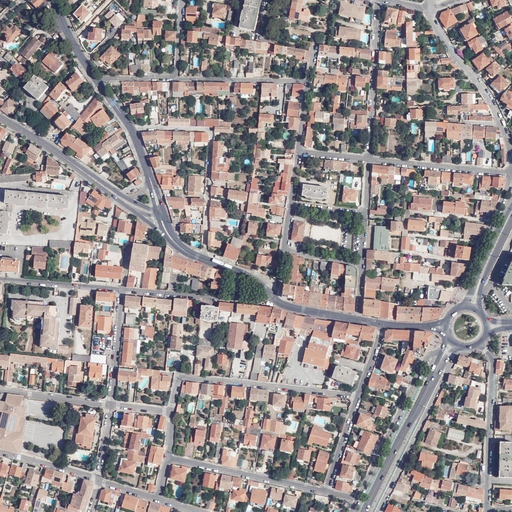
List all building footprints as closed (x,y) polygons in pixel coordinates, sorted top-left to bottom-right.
[(41,4),(44,0),(43,0),(32,0),(29,4),(34,9),(36,7),(36,8),(41,4)] [(239,29),(252,32),(259,0),(245,0),(245,5),(239,29)] [(302,5),(292,2),(291,10),(300,12),(302,5)] [(343,15),(360,19),(360,17),(363,18),(365,8),(360,7),(360,10),(357,9),(357,6),(341,2),(339,8),(340,8),(340,11),(344,12),(343,15)] [(214,8),(213,14),(224,17),(226,6),(215,4),(213,4),(213,6),(214,8)] [(464,5),(450,10),(453,15),(466,10),(464,5)] [(91,13),(83,6),(74,14),(82,22),(91,13)] [(188,8),(187,8),(187,21),(191,21),(195,22),(196,18),(196,6),(188,6),(188,8)] [(395,23),(398,11),(387,8),(384,22),(392,23),(392,22),(395,23)] [(303,13),(300,12),(291,10),(286,9),(285,16),(289,17),(289,18),(299,20),(299,19),(308,21),(310,11),(304,10),(303,13)] [(446,27),(456,21),(449,10),(441,13),(439,18),(446,27)] [(511,20),(511,19),(508,11),(492,20),(497,29),(511,20)] [(405,13),(399,12),(397,23),(402,24),(405,13)] [(108,20),(114,29),(125,21),(120,13),(108,20)] [(139,14),(138,14),(136,21),(137,28),(142,28),(141,21),(144,21),(145,14),(139,14)] [(473,18),(464,23),(466,26),(460,29),(467,40),(477,33),(471,23),(474,21),(473,18)] [(136,21),(133,19),(125,26),(125,29),(124,29),(124,38),(131,39),(131,32),(136,32),(136,21)] [(153,21),(153,32),(154,35),(161,35),(161,29),(162,29),(162,22),(153,21)] [(15,27),(13,25),(10,29),(7,26),(3,31),(4,33),(3,34),(7,37),(7,39),(8,39),(8,40),(8,42),(9,43),(11,43),(12,43),(14,41),(14,39),(21,31),(16,26),(15,27)] [(205,26),(201,26),(201,29),(201,32),(204,32),(219,35),(220,30),(205,27),(205,26)] [(356,37),(360,38),(361,31),(357,30),(336,27),(335,37),(342,38),(347,39),(356,40),(356,37)] [(142,28),(137,28),(138,41),(144,41),(144,39),(154,39),(154,35),(153,32),(142,31),(142,28)] [(102,30),(93,29),(93,33),(88,33),(87,39),(100,41),(102,30)] [(393,31),(392,31),(386,30),(385,46),(395,46),(396,40),(396,35),(393,34),(393,31)] [(175,41),(176,32),(166,31),(165,40),(175,41)] [(198,31),(193,31),(188,31),(188,42),(197,42),(197,38),(198,31)] [(217,44),(218,40),(219,35),(204,32),(203,38),(209,38),(208,43),(217,44)] [(408,33),(406,33),(406,46),(418,45),(423,45),(423,42),(415,43),(412,43),(412,36),(412,33),(408,33)] [(231,37),(228,36),(227,36),(226,44),(225,48),(227,48),(227,44),(240,46),(241,39),(231,38),(231,37)] [(485,42),(482,36),(468,43),(474,53),(482,49),(480,45),(485,42)] [(21,55),(24,57),(28,60),(42,44),(45,46),(48,42),(42,37),(39,41),(35,38),(30,44),(31,45),(28,49),(26,48),(21,55)] [(255,49),(256,41),(243,40),(243,39),(241,39),(240,46),(240,47),(255,50),(255,49)] [(274,50),(275,45),(256,41),(255,49),(267,51),(267,48),(274,50)] [(499,49),(508,44),(506,41),(497,46),(499,49)] [(60,48),(54,43),(43,57),(46,59),(43,62),(55,72),(62,63),(54,56),(60,48)] [(510,47),(508,44),(499,49),(499,50),(501,53),(502,53),(510,47)] [(287,53),(287,47),(275,45),(274,50),(274,53),(286,55),(287,53)] [(406,46),(406,54),(406,65),(407,65),(414,65),(414,60),(419,60),(419,55),(419,49),(418,49),(418,45),(406,46)] [(492,47),(499,55),(501,53),(499,50),(494,45),(492,47)] [(121,55),(113,47),(101,58),(105,63),(104,64),(108,68),(121,55)] [(353,57),(354,48),(340,47),(339,53),(339,55),(353,57)] [(371,50),(369,50),(354,48),(353,57),(353,60),(356,60),(357,57),(370,59),(371,50)] [(307,61),(309,51),(296,49),(296,55),(295,58),(300,59),(307,61)] [(392,53),(379,51),(378,63),(391,64),(392,53)] [(4,58),(9,62),(13,57),(8,52),(4,58)] [(472,61),(479,70),(493,60),(490,56),(486,59),(482,54),(472,61)] [(20,62),(26,66),(30,61),(28,60),(24,57),(20,62)] [(140,59),(141,64),(141,72),(150,72),(149,59),(140,59)] [(28,71),(17,62),(11,70),(22,78),(28,71)] [(64,65),(62,63),(55,72),(56,73),(64,65)] [(493,77),(494,78),(504,70),(501,66),(500,67),(497,63),(495,65),(493,63),(486,69),(489,72),(488,73),(488,75),(490,78),(492,77),(493,77)] [(141,73),(142,73),(141,72),(141,64),(131,66),(132,72),(141,72),(141,73)] [(417,65),(414,65),(407,65),(407,73),(406,72),(407,79),(416,79),(417,79),(417,72),(418,72),(418,66),(417,66),(417,65)] [(85,82),(77,72),(72,76),(73,78),(67,83),(74,91),(85,82)] [(314,82),(323,84),(324,76),(321,75),(322,73),(318,72),(317,75),(315,75),(314,82)] [(324,76),(323,84),(336,85),(337,74),(333,74),(333,76),(324,75),(324,76)] [(345,91),(347,76),(341,75),(338,75),(337,74),(336,85),(335,90),(345,91)] [(33,76),(23,88),(37,100),(47,88),(33,76)] [(369,84),(369,78),(354,76),(354,80),(349,79),(348,84),(354,84),(354,86),(364,87),(365,83),(369,84)] [(500,76),(492,83),(499,91),(507,84),(500,76)] [(402,79),(378,77),(377,88),(387,89),(391,89),(392,87),(401,88),(402,79)] [(454,88),(453,77),(438,78),(438,89),(454,88)] [(416,90),(416,79),(407,79),(407,82),(407,90),(416,90)] [(139,91),(139,82),(122,82),(122,93),(139,93),(139,91)] [(148,90),(147,82),(139,82),(139,91),(148,90)] [(167,89),(167,82),(155,82),(147,82),(148,90),(162,91),(162,95),(166,95),(166,98),(168,98),(167,89)] [(188,83),(173,82),(173,89),(173,92),(184,92),(184,95),(189,96),(189,95),(188,91),(188,83)] [(57,87),(50,95),(55,100),(56,100),(61,94),(62,93),(66,87),(60,83),(57,87)] [(196,95),(204,95),(204,92),(203,83),(188,83),(188,91),(196,91),(196,95)] [(218,94),(217,83),(203,83),(204,92),(206,92),(206,90),(212,90),(212,92),(212,94),(218,94)] [(218,94),(218,95),(227,95),(229,95),(229,83),(217,83),(218,94)] [(252,93),(253,84),(235,83),(235,92),(252,93)] [(499,91),(492,83),(490,85),(497,93),(499,91)] [(277,97),(277,90),(277,84),(261,84),(261,97),(266,97),(266,96),(271,97),(277,97)] [(304,84),(293,84),(292,88),(291,95),(298,96),(298,98),(302,99),(304,84)] [(511,94),(505,91),(502,94),(500,100),(503,102),(507,105),(506,108),(510,111),(507,117),(510,119),(511,114),(511,111),(511,94)] [(41,103),(48,94),(45,92),(38,101),(41,103)] [(472,104),(472,95),(462,94),(461,106),(468,106),(468,105),(472,104)] [(102,109),(96,95),(81,115),(76,121),(71,127),(82,136),(93,122),(97,128),(109,119),(102,109)] [(50,96),(40,107),(41,108),(50,117),(57,110),(48,101),(52,97),(50,96)] [(8,115),(18,103),(10,97),(5,103),(4,105),(3,106),(0,109),(1,110),(2,109),(8,115)] [(58,103),(64,109),(65,110),(68,113),(76,121),(81,115),(69,104),(66,107),(61,101),(58,103)] [(142,103),(140,103),(131,104),(132,114),(144,112),(142,103)] [(287,117),(299,119),(301,104),(289,103),(287,117)] [(460,106),(459,105),(447,106),(446,115),(460,114),(460,106)] [(490,111),(488,105),(468,106),(461,106),(460,106),(460,114),(460,120),(464,120),(464,114),(468,114),(468,112),(490,111)] [(425,112),(425,107),(416,106),(416,110),(413,110),(413,106),(407,106),(406,109),(409,109),(409,115),(406,115),(406,119),(410,120),(410,119),(422,119),(423,112),(425,112)] [(50,117),(41,108),(40,110),(48,119),(50,117)] [(314,121),(329,122),(329,114),(329,113),(324,113),(324,112),(320,111),(319,111),(319,113),(309,112),(304,146),(309,148),(314,149),(315,142),(311,142),(313,126),(310,126),(310,124),(313,125),(314,121)] [(333,113),(333,112),(332,112),(329,112),(329,113),(329,114),(333,114),(333,123),(333,129),(343,129),(343,125),(344,123),(344,114),(333,113)] [(71,122),(63,114),(55,122),(63,130),(71,122)] [(262,114),(260,114),(259,129),(265,129),(271,129),(271,126),(264,126),(264,121),(273,122),(274,115),(262,114)] [(362,129),(366,129),(367,116),(349,114),(349,115),(349,120),(351,120),(350,123),(350,124),(350,128),(360,128),(362,129)] [(375,116),(375,120),(380,121),(380,124),(384,124),(384,125),(394,126),(395,118),(375,116)] [(289,123),(288,130),(293,130),(297,130),(299,119),(287,117),(282,117),(282,122),(289,123)] [(211,127),(215,127),(219,127),(219,122),(219,119),(211,119),(211,127)] [(447,124),(447,121),(443,121),(443,124),(436,123),(436,136),(447,136),(447,124)] [(436,136),(436,123),(425,123),(425,137),(436,137),(436,136)] [(461,125),(447,124),(447,136),(447,138),(460,139),(461,125)] [(473,126),(461,125),(460,139),(460,147),(463,147),(463,138),(472,139),(472,135),(473,126)] [(105,139),(117,129),(115,127),(113,129),(111,127),(107,126),(90,142),(95,147),(100,143),(105,139)] [(485,127),(473,126),(472,135),(485,136),(485,127)] [(124,130),(121,127),(117,129),(105,139),(112,147),(124,138),(120,133),(124,130)] [(497,128),(485,127),(485,136),(485,137),(495,138),(495,134),(499,134),(499,133),(497,128)] [(258,133),(257,142),(263,143),(267,144),(269,133),(265,133),(265,129),(259,129),(258,133)] [(149,144),(158,144),(158,143),(156,131),(141,132),(144,142),(146,147),(150,147),(149,144)] [(168,131),(157,131),(158,143),(164,143),(164,141),(172,141),(173,140),(172,131),(168,131)] [(190,132),(173,131),(174,140),(176,140),(190,141),(190,132)] [(208,133),(190,132),(190,141),(195,140),(195,142),(208,143),(208,133)] [(66,133),(57,144),(60,146),(63,141),(70,147),(76,140),(66,133)] [(76,140),(70,147),(77,152),(75,156),(80,160),(82,157),(91,150),(77,139),(76,140)] [(105,139),(100,143),(107,151),(112,147),(105,139)] [(6,141),(3,150),(12,153),(15,145),(6,141)] [(220,141),(214,141),(213,157),(220,157),(222,157),(222,151),(224,151),(224,144),(229,145),(229,142),(224,142),(220,141)] [(100,143),(95,147),(94,148),(101,156),(107,151),(100,143)] [(41,152),(30,145),(26,153),(28,154),(27,157),(35,162),(41,152)] [(92,149),(91,150),(82,157),(85,159),(88,157),(91,154),(91,155),(95,152),(92,149)] [(271,149),(258,149),(257,158),(263,158),(270,159),(271,149)] [(154,157),(150,158),(154,167),(161,167),(160,156),(154,157)] [(224,172),(225,165),(225,164),(219,164),(220,157),(213,157),(212,171),(224,172)] [(9,158),(2,173),(6,174),(12,159),(9,158)] [(121,159),(116,162),(123,172),(129,168),(121,159)] [(46,172),(46,174),(59,175),(60,165),(53,160),(52,166),(47,166),(46,172)] [(350,169),(351,163),(319,160),(318,166),(324,167),(324,169),(344,171),(345,168),(350,169)] [(281,164),(279,173),(290,175),(291,165),(281,164)] [(124,173),(132,183),(134,181),(133,180),(135,178),(136,180),(139,178),(140,177),(143,176),(143,175),(136,165),(124,173)] [(388,167),(378,166),(378,179),(381,179),(388,180),(388,167)] [(406,175),(406,177),(413,177),(414,169),(407,169),(406,175)] [(427,188),(436,189),(437,184),(437,177),(431,176),(431,171),(424,170),(424,176),(423,175),(422,183),(427,184),(427,188)] [(212,171),(212,179),(234,181),(234,173),(224,172),(212,171)] [(40,173),(36,173),(36,176),(33,176),(34,180),(36,180),(36,184),(45,183),(45,177),(46,177),(46,174),(46,172),(40,173)] [(450,181),(451,173),(442,172),(441,180),(442,180),(442,184),(446,184),(447,180),(450,181)] [(0,175),(0,182),(27,181),(27,173),(11,174),(7,175),(5,175),(1,175),(0,175)] [(277,177),(277,181),(279,182),(289,183),(290,175),(279,173),(279,177),(277,177)] [(452,186),(461,187),(462,174),(451,173),(450,181),(450,182),(452,182),(452,186)] [(173,178),(173,176),(173,175),(172,175),(165,174),(156,174),(158,177),(160,184),(173,185),(173,178)] [(472,184),(472,175),(462,174),(461,187),(466,188),(467,184),(472,184)] [(189,176),(187,195),(197,196),(197,192),(200,192),(200,187),(202,187),(202,184),(201,184),(201,177),(189,176)] [(489,186),(492,187),(493,177),(482,176),(482,181),(480,180),(479,187),(486,187),(486,189),(489,189),(489,186)] [(176,178),(173,178),(173,185),(182,185),(182,178),(180,178),(180,177),(176,177),(176,178)] [(492,187),(502,188),(504,179),(493,177),(492,187)] [(277,194),(287,196),(288,188),(289,183),(279,182),(277,194)] [(326,199),(328,188),(303,185),(302,195),(306,196),(305,197),(322,199),(322,198),(326,199)] [(212,186),(211,197),(213,197),(214,194),(229,197),(228,199),(246,202),(246,201),(248,202),(249,194),(248,193),(248,194),(221,189),(221,188),(219,188),(212,186)] [(16,192),(7,191),(5,203),(15,204),(36,206),(55,208),(68,210),(69,197),(61,197),(61,195),(57,195),(57,196),(39,194),(40,193),(37,193),(36,194),(19,192),(19,191),(16,190),(16,192)] [(103,195),(94,190),(88,198),(96,203),(99,199),(100,199),(103,195)] [(251,190),(250,194),(248,202),(255,204),(257,191),(253,191),(251,190)] [(355,201),(356,191),(342,190),(341,201),(342,202),(346,202),(347,202),(347,201),(355,201)] [(112,202),(103,195),(100,199),(99,199),(96,203),(95,205),(101,210),(104,206),(105,205),(104,204),(104,203),(111,207),(112,202)] [(282,198),(282,196),(271,195),(269,204),(280,206),(281,202),(282,203),(283,202),(283,198),(282,198)] [(184,198),(165,197),(166,199),(167,204),(172,204),(172,208),(185,209),(184,205),(184,198)] [(96,203),(88,198),(86,201),(94,207),(95,205),(96,203)] [(204,206),(204,199),(184,198),(184,205),(190,205),(199,206),(199,211),(202,211),(202,206),(204,206)] [(432,199),(413,198),(412,203),(410,203),(410,210),(417,211),(418,208),(425,209),(425,210),(430,211),(432,199)] [(476,209),(484,210),(492,212),(497,201),(491,201),(478,199),(476,209)] [(224,209),(232,211),(232,207),(221,205),(221,203),(211,201),(210,207),(224,209)] [(455,203),(443,201),(442,213),(464,215),(465,202),(455,201),(455,203)] [(247,209),(247,212),(252,213),(251,215),(264,217),(265,210),(259,209),(257,209),(258,204),(255,204),(248,202),(248,204),(247,209)] [(281,216),(283,208),(271,206),(270,209),(271,210),(271,213),(276,214),(275,215),(281,216)] [(210,217),(219,218),(219,216),(224,216),(224,209),(210,207),(210,217)] [(369,210),(369,214),(385,215),(386,210),(386,207),(381,207),(381,210),(377,210),(377,211),(369,210)] [(9,213),(0,212),(0,233),(7,234),(7,228),(9,213)] [(78,212),(75,238),(79,239),(80,234),(94,236),(94,230),(95,224),(87,223),(81,222),(82,216),(82,212),(78,212)] [(129,222),(129,221),(117,219),(116,227),(118,227),(118,232),(130,234),(132,223),(129,222)] [(247,234),(255,235),(257,224),(251,223),(251,221),(246,220),(245,222),(249,223),(247,234)] [(424,222),(407,220),(406,230),(423,232),(424,222)] [(292,236),(301,238),(304,223),(294,221),(292,236)] [(401,231),(401,222),(400,222),(394,222),(391,221),(390,230),(401,231)] [(95,224),(94,230),(98,231),(98,234),(107,236),(108,225),(99,224),(99,222),(95,222),(95,224)] [(470,225),(485,226),(465,222),(463,232),(468,233),(470,225)] [(180,232),(191,233),(191,229),(194,229),(194,233),(202,233),(203,224),(190,224),(187,224),(180,223),(180,232)] [(146,226),(136,224),(134,236),(145,238),(146,226)] [(267,234),(273,235),(278,235),(280,226),(268,225),(266,234),(267,234)] [(469,233),(481,235),(485,226),(470,225),(468,233),(469,233)] [(388,227),(375,226),(373,250),(387,252),(388,227)] [(387,252),(388,252),(389,237),(390,237),(390,235),(389,235),(389,226),(375,226),(388,227),(387,252)] [(209,231),(208,246),(213,246),(220,247),(221,240),(213,239),(214,232),(210,231),(209,231)] [(401,237),(400,249),(415,251),(415,250),(415,246),(409,245),(409,240),(414,240),(414,238),(401,237)] [(74,249),(73,256),(79,256),(79,252),(89,253),(89,251),(93,251),(94,241),(79,239),(75,238),(75,242),(74,249)] [(242,241),(243,238),(239,238),(238,240),(233,239),(230,245),(228,244),(224,257),(235,260),(236,261),(242,241)] [(449,248),(448,257),(453,258),(455,247),(456,242),(440,240),(439,247),(449,248)] [(71,249),(74,249),(75,242),(49,241),(49,248),(52,248),(58,248),(65,248),(71,249)] [(118,252),(119,245),(109,244),(107,243),(106,250),(118,252)] [(133,243),(133,248),(129,270),(144,273),(145,267),(145,266),(147,254),(148,246),(133,243)] [(160,248),(148,246),(147,254),(145,266),(149,266),(150,258),(158,259),(160,248)] [(29,256),(29,261),(34,261),(34,268),(46,269),(47,254),(45,253),(46,247),(34,247),(34,252),(32,252),(31,256),(29,256)] [(121,279),(121,284),(127,285),(128,277),(129,270),(133,248),(126,247),(123,268),(113,267),(114,262),(109,262),(108,266),(96,266),(95,277),(121,279)] [(168,283),(171,256),(172,251),(168,247),(166,248),(166,249),(162,283),(168,283)] [(455,247),(453,258),(468,261),(470,248),(455,247)] [(388,261),(388,252),(387,252),(373,250),(367,250),(365,270),(367,271),(371,271),(372,259),(388,261)] [(270,263),(271,255),(268,255),(268,257),(258,255),(256,265),(265,267),(266,262),(270,263)] [(201,265),(172,256),(171,256),(168,283),(168,288),(175,289),(176,279),(180,279),(180,276),(172,275),(173,269),(200,276),(201,265)] [(300,258),(296,257),(292,256),(288,280),(296,282),(297,273),(298,267),(300,258)] [(418,273),(419,264),(405,263),(405,257),(400,257),(399,271),(413,272),(418,273)] [(0,270),(18,272),(19,261),(15,261),(15,259),(2,258),(2,259),(0,259),(0,270)] [(511,261),(504,279),(505,279),(502,285),(511,285),(511,261)] [(452,262),(452,263),(466,265),(462,272),(460,277),(466,264),(452,262)] [(338,273),(339,265),(332,263),(331,275),(337,276),(338,273)] [(466,265),(452,263),(450,276),(457,277),(460,277),(462,272),(466,265)] [(419,264),(418,273),(429,274),(429,272),(441,274),(442,266),(441,266),(438,265),(438,269),(425,267),(419,266),(419,264)] [(209,267),(201,265),(200,276),(205,278),(205,277),(213,279),(212,282),(211,288),(221,290),(223,272),(209,267)] [(354,267),(346,266),(345,274),(344,286),(344,288),(347,288),(355,289),(356,271),(354,267)] [(144,273),(141,289),(154,290),(157,269),(145,267),(144,273)] [(429,274),(418,273),(413,272),(413,276),(412,279),(419,279),(419,277),(430,279),(430,281),(431,281),(450,283),(450,276),(446,275),(442,275),(429,274)] [(301,274),(297,273),(296,282),(295,286),(293,299),(293,301),(307,304),(309,292),(304,291),(304,288),(299,287),(301,274)] [(128,277),(127,285),(126,287),(133,288),(135,277),(133,276),(133,278),(128,277)] [(381,278),(365,276),(363,300),(375,301),(375,291),(381,291),(381,290),(381,278)] [(191,291),(198,292),(199,280),(199,279),(189,277),(189,280),(192,280),(191,291)] [(398,280),(381,278),(381,290),(394,291),(394,284),(397,284),(398,280)] [(295,286),(283,284),(282,297),(293,299),(295,286)] [(310,287),(309,292),(307,304),(320,306),(321,294),(322,285),(320,285),(319,293),(317,293),(317,294),(313,293),(314,288),(310,287)] [(450,297),(452,293),(427,287),(427,300),(423,299),(423,300),(422,305),(430,305),(430,300),(447,301),(450,297)] [(325,295),(321,294),(320,306),(326,307),(327,296),(329,289),(326,288),(325,293),(325,295)] [(334,309),(343,310),(344,288),(342,288),(340,299),(335,298),(334,309)] [(354,311),(355,289),(347,288),(344,288),(343,310),(354,311)] [(110,293),(97,292),(96,301),(109,302),(110,293)] [(327,296),(326,307),(334,309),(335,298),(336,293),(333,292),(332,297),(327,296)] [(140,298),(125,296),(124,306),(129,306),(129,308),(135,309),(135,307),(139,307),(140,298)] [(76,315),(78,298),(70,297),(69,315),(76,315)] [(155,307),(156,299),(143,298),(142,306),(155,307)] [(155,307),(155,309),(159,309),(159,311),(166,312),(166,310),(170,310),(171,301),(156,299),(155,307)] [(173,311),(171,311),(171,315),(186,316),(187,306),(187,300),(179,299),(174,299),(173,311)] [(422,305),(423,300),(412,299),(412,303),(417,304),(416,308),(406,307),(405,321),(421,322),(422,305)] [(47,348),(49,348),(57,349),(57,353),(67,354),(68,347),(58,346),(58,337),(58,336),(56,336),(56,333),(58,333),(59,318),(57,318),(55,318),(56,308),(56,307),(47,306),(47,309),(43,308),(43,305),(43,303),(28,301),(28,304),(25,303),(25,301),(11,300),(11,307),(13,307),(13,311),(13,318),(20,319),(27,319),(27,317),(35,318),(35,315),(41,316),(41,318),(41,320),(42,320),(44,320),(43,332),(41,332),(40,346),(41,346),(47,347),(47,348)] [(375,301),(363,300),(362,315),(379,317),(380,302),(375,301)] [(396,307),(396,304),(380,302),(379,317),(395,320),(396,307)] [(232,311),(233,304),(219,303),(218,308),(218,310),(232,311)] [(251,331),(253,331),(258,307),(237,305),(236,313),(244,314),(243,322),(249,322),(251,325),(250,328),(252,328),(251,331)] [(422,305),(421,322),(439,318),(442,312),(445,306),(441,306),(441,308),(435,308),(435,305),(430,305),(422,305)] [(90,328),(93,307),(83,306),(81,307),(81,308),(79,327),(90,328)] [(218,308),(201,307),(200,316),(200,320),(207,320),(207,322),(210,322),(210,321),(216,321),(218,310),(218,308)] [(263,338),(266,338),(268,331),(272,308),(258,307),(253,331),(251,336),(263,338)] [(406,307),(396,307),(395,320),(397,321),(405,321),(406,307)] [(272,308),(268,331),(276,332),(275,337),(276,337),(274,344),(280,345),(281,341),(282,336),(282,335),(283,331),(284,330),(282,329),(283,323),(279,323),(280,319),(281,311),(272,308)] [(296,316),(287,313),(285,321),(284,327),(293,329),(296,316)] [(126,324),(134,325),(136,314),(126,314),(126,324)] [(110,330),(111,317),(94,316),(93,329),(97,329),(110,330)] [(304,318),(296,316),(293,329),(293,331),(292,331),(291,335),(295,336),(294,339),(296,339),(298,334),(300,329),(304,318)] [(304,317),(304,318),(300,329),(311,331),(311,330),(315,318),(304,317)] [(335,322),(316,319),(313,330),(311,337),(316,338),(315,342),(317,343),(316,345),(329,349),(328,350),(331,351),(333,344),(330,343),(331,338),(335,322)] [(241,349),(249,350),(249,344),(243,343),(243,342),(244,342),(245,342),(242,341),(244,324),(230,322),(227,348),(241,350),(241,349)] [(348,324),(335,322),(331,338),(334,338),(344,340),(348,324)] [(359,336),(362,326),(348,324),(344,340),(344,342),(349,343),(357,344),(358,339),(359,338),(357,338),(356,342),(348,340),(349,337),(353,338),(354,335),(359,336)] [(140,340),(152,341),(153,327),(146,327),(141,326),(141,329),(145,329),(144,336),(148,336),(148,339),(137,338),(137,329),(125,328),(124,338),(137,340),(140,340)] [(358,339),(372,341),(375,328),(362,326),(359,336),(359,338),(358,339)] [(408,347),(409,331),(387,330),(385,332),(384,340),(391,341),(391,338),(402,338),(401,352),(405,353),(407,349),(407,348),(408,347)] [(425,335),(426,332),(409,331),(408,347),(412,347),(412,341),(413,341),(412,351),(407,349),(405,353),(400,366),(406,368),(408,363),(411,364),(414,355),(414,354),(414,352),(418,353),(419,350),(422,341),(425,335)] [(424,347),(427,348),(428,344),(432,335),(426,332),(425,335),(422,341),(426,343),(424,347)] [(179,337),(171,336),(170,349),(172,349),(175,352),(178,349),(181,350),(182,340),(178,340),(179,337)] [(326,355),(331,357),(332,354),(330,353),(328,352),(328,350),(329,349),(316,345),(317,343),(315,342),(316,338),(311,337),(307,349),(305,348),(302,362),(317,366),(323,367),(326,355)] [(122,352),(136,354),(137,340),(124,338),(122,352)] [(198,345),(214,347),(214,340),(200,339),(199,339),(198,345)] [(280,347),(278,354),(284,355),(285,354),(290,355),(294,344),(281,341),(280,345),(280,347)] [(360,350),(361,345),(357,344),(349,343),(349,346),(345,345),(344,348),(345,348),(345,349),(344,352),(342,351),(341,355),(357,360),(359,350),(360,350)] [(275,348),(273,345),(265,344),(264,347),(262,355),(262,357),(266,358),(266,362),(270,362),(270,359),(273,359),(275,348)] [(211,368),(214,349),(214,347),(198,345),(198,350),(196,350),(196,358),(197,358),(198,356),(207,358),(206,367),(211,368)] [(262,357),(262,355),(264,347),(258,346),(255,357),(262,358),(262,357)] [(135,360),(136,354),(122,352),(121,366),(133,368),(134,368),(134,366),(130,366),(131,360),(135,360)] [(32,356),(10,354),(9,357),(9,361),(31,363),(32,356)] [(91,357),(72,354),(72,360),(81,361),(85,362),(88,362),(90,363),(91,357)] [(103,364),(107,364),(107,357),(105,356),(105,355),(91,354),(91,357),(90,363),(103,364)] [(0,355),(0,365),(9,366),(9,361),(9,357),(0,355)] [(228,356),(221,355),(218,355),(217,363),(222,364),(222,366),(221,368),(226,369),(228,356)] [(323,367),(327,369),(331,357),(326,355),(323,367)] [(473,358),(460,355),(457,364),(470,368),(473,358)] [(47,358),(32,356),(31,363),(31,366),(33,367),(34,361),(41,362),(41,367),(43,367),(42,371),(45,371),(46,366),(46,361),(47,358)] [(397,359),(385,356),(380,369),(392,373),(397,359)] [(57,359),(47,358),(46,361),(52,362),(52,370),(62,371),(64,362),(63,362),(56,361),(57,359)] [(473,358),(470,368),(469,371),(474,372),(474,373),(475,374),(479,375),(482,366),(478,365),(479,360),(473,358)] [(101,378),(103,364),(90,363),(88,362),(88,366),(90,366),(89,376),(101,378)] [(252,372),(258,373),(260,365),(261,363),(254,362),(252,372)] [(356,372),(336,365),(331,378),(351,385),(356,372)] [(76,382),(79,382),(80,371),(80,367),(70,366),(68,381),(69,381),(68,385),(76,386),(76,382)] [(400,366),(398,373),(401,374),(402,372),(404,373),(406,368),(400,366)] [(137,379),(138,368),(134,368),(133,368),(133,370),(118,369),(117,386),(120,386),(121,380),(136,382),(137,379)] [(146,373),(146,369),(138,368),(137,379),(140,379),(141,373),(146,373)] [(160,370),(152,370),(152,376),(151,386),(158,387),(158,389),(167,390),(167,385),(167,382),(170,382),(170,376),(159,375),(160,370)] [(257,381),(258,373),(252,372),(251,372),(249,380),(257,381)] [(378,387),(380,388),(382,381),(383,377),(372,373),(368,383),(368,385),(378,387)] [(394,382),(407,388),(410,381),(405,379),(402,378),(403,377),(400,376),(401,374),(398,373),(394,382)] [(461,386),(462,383),(464,378),(450,374),(448,382),(451,383),(450,387),(451,387),(451,389),(455,390),(456,385),(461,386)] [(505,390),(511,390),(511,380),(504,379),(503,386),(505,386),(505,390)] [(382,381),(380,388),(388,390),(390,382),(385,381),(382,381)] [(182,385),(179,396),(181,397),(186,396),(187,392),(197,394),(198,383),(186,382),(186,385),(182,385)] [(214,385),(202,383),(197,400),(202,400),(203,400),(203,398),(203,396),(205,395),(212,396),(214,385)] [(214,385),(212,396),(212,397),(222,398),(220,407),(220,406),(219,414),(223,415),(224,407),(226,398),(226,397),(222,396),(224,386),(214,385)] [(228,386),(226,397),(226,398),(224,407),(227,408),(229,396),(244,398),(245,388),(228,386)] [(470,387),(470,389),(479,391),(477,397),(479,397),(481,389),(470,387)] [(258,389),(251,389),(249,399),(256,400),(258,389)] [(267,402),(269,391),(258,389),(256,400),(259,400),(267,402)] [(479,391),(470,389),(467,397),(466,397),(464,406),(476,410),(477,406),(476,406),(475,405),(475,402),(477,397),(479,391)] [(442,391),(435,404),(439,405),(445,392),(442,391)] [(23,396),(7,394),(5,402),(0,400),(0,411),(2,412),(0,420),(0,448),(16,453),(20,451),(23,437),(22,434),(14,432),(18,416),(24,418),(27,407),(21,406),(23,396)] [(310,395),(304,394),(304,397),(292,396),(291,400),(291,403),(293,403),(292,408),(306,409),(306,408),(307,408),(310,395)] [(283,407),(285,396),(274,395),(272,406),(283,407)] [(315,397),(315,398),(314,402),(317,402),(316,409),(329,410),(330,398),(318,397),(315,397)] [(500,425),(500,429),(511,430),(511,422),(511,413),(511,412),(511,402),(511,403),(511,406),(508,406),(508,408),(501,407),(500,425)] [(386,420),(390,410),(378,405),(377,408),(374,407),(373,412),(375,412),(374,415),(383,419),(384,419),(386,420)] [(453,413),(454,409),(451,408),(442,405),(439,405),(436,418),(443,420),(445,411),(453,413)] [(358,411),(372,417),(373,415),(367,413),(367,412),(359,408),(358,411)] [(245,418),(244,426),(246,426),(250,427),(253,410),(246,409),(244,418),(245,418)] [(82,445),(91,447),(97,416),(86,414),(85,419),(82,418),(79,433),(77,433),(75,442),(82,444),(82,445)] [(119,428),(133,431),(133,427),(130,427),(132,415),(124,414),(123,420),(122,420),(121,426),(120,426),(119,428)] [(357,424),(370,430),(372,425),(374,419),(361,414),(357,424)] [(484,429),(485,422),(475,419),(475,421),(468,419),(468,418),(458,415),(456,422),(484,429)] [(26,418),(24,418),(18,416),(14,432),(22,434),(26,418)] [(137,430),(137,432),(150,435),(150,433),(151,428),(150,427),(151,418),(148,417),(139,416),(138,421),(135,420),(133,427),(137,428),(137,429),(146,430),(146,431),(137,430)] [(160,416),(157,430),(163,431),(167,417),(160,416)] [(270,431),(280,433),(281,433),(284,422),(264,419),(262,429),(270,431)] [(209,420),(208,423),(211,424),(209,441),(217,442),(219,431),(221,431),(221,428),(220,428),(221,422),(209,420)] [(436,424),(436,423),(427,421),(422,430),(426,432),(429,425),(432,426),(432,424),(436,424)] [(326,445),(327,441),(329,438),(330,434),(322,431),(323,427),(314,425),(309,440),(308,439),(307,443),(312,445),(313,441),(326,445)] [(197,427),(197,429),(196,429),(195,435),(191,434),(190,441),(194,442),(195,439),(199,440),(199,443),(203,443),(205,427),(198,426),(197,426),(197,427)] [(256,436),(256,434),(260,435),(261,432),(261,429),(258,428),(251,427),(250,427),(247,427),(246,434),(245,433),(243,443),(254,445),(256,436)] [(422,442),(436,447),(441,433),(430,429),(428,435),(424,434),(423,438),(424,438),(422,442)] [(369,455),(377,436),(374,434),(373,435),(361,430),(359,435),(362,436),(359,443),(356,441),(353,446),(357,449),(356,451),(369,455)] [(464,433),(452,430),(452,431),(450,431),(450,432),(450,434),(451,435),(451,436),(463,439),(464,433)] [(138,450),(141,437),(149,439),(150,435),(137,432),(133,431),(133,434),(127,432),(126,436),(125,438),(124,442),(126,442),(130,443),(129,449),(129,451),(126,450),(126,452),(128,453),(137,455),(138,450)] [(280,433),(280,436),(288,438),(287,441),(282,440),(280,449),(291,452),(293,444),(294,444),(295,437),(288,436),(288,435),(285,434),(281,433),(280,433)] [(272,448),(275,437),(262,434),(260,447),(266,448),(266,447),(272,448)] [(511,442),(500,443),(500,452),(499,468),(499,478),(511,478),(511,442)] [(145,462),(144,467),(144,468),(146,469),(147,468),(148,466),(152,466),(153,463),(160,465),(163,448),(152,446),(148,462),(145,462)] [(222,459),(221,464),(235,467),(237,454),(235,454),(234,457),(229,455),(230,451),(223,449),(220,458),(222,459)] [(308,461),(310,451),(299,449),(297,458),(308,461)] [(317,460),(326,463),(329,454),(319,451),(317,460)] [(343,456),(340,464),(341,464),(348,466),(349,463),(357,465),(361,455),(349,451),(348,454),(347,457),(343,456)] [(431,454),(421,451),(419,459),(422,460),(420,466),(434,470),(438,456),(431,454)] [(133,474),(136,461),(137,455),(128,453),(127,459),(127,460),(123,459),(122,465),(119,465),(118,471),(133,474)] [(323,473),(326,463),(317,460),(314,470),(323,473)] [(452,468),(450,477),(452,477),(464,480),(468,466),(467,465),(468,463),(460,461),(460,464),(458,464),(455,463),(454,467),(458,467),(457,469),(452,468)] [(7,476),(10,465),(0,462),(0,477),(1,474),(7,476)] [(28,464),(23,463),(22,468),(12,466),(9,475),(23,479),(28,464)] [(341,472),(339,476),(351,479),(354,467),(348,466),(341,464),(341,466),(342,466),(341,472)] [(181,469),(174,468),(173,467),(172,472),(171,478),(185,482),(188,468),(182,466),(181,469)] [(45,474),(43,473),(41,482),(44,483),(45,481),(51,483),(54,471),(46,469),(45,474)] [(423,475),(409,469),(406,475),(410,476),(411,474),(414,475),(411,481),(419,484),(423,475)] [(64,474),(54,471),(51,483),(60,485),(63,474),(64,474)] [(25,483),(35,486),(39,475),(28,472),(25,483)] [(203,486),(213,488),(216,477),(206,474),(203,486)] [(219,474),(216,485),(216,486),(219,487),(219,490),(224,491),(224,488),(231,490),(232,486),(233,477),(219,474)] [(65,485),(63,491),(70,493),(73,483),(69,482),(70,480),(71,475),(68,475),(66,482),(65,485)] [(418,486),(430,489),(430,486),(433,477),(423,475),(419,484),(418,486)] [(242,479),(233,477),(232,486),(241,488),(242,479)] [(444,480),(439,479),(433,477),(430,486),(435,487),(434,490),(434,492),(440,493),(441,492),(442,489),(443,482),(444,480)] [(82,488),(91,490),(93,485),(91,482),(84,479),(82,488)] [(259,483),(252,481),(251,485),(250,492),(252,492),(251,498),(250,502),(264,505),(267,491),(258,489),(259,483)] [(338,481),(335,488),(350,492),(352,486),(358,488),(359,486),(338,481)] [(447,482),(443,482),(442,489),(447,490),(454,491),(456,483),(451,482),(449,481),(447,481),(447,482)] [(398,482),(394,489),(408,493),(409,489),(408,488),(409,485),(405,484),(401,483),(398,482)] [(454,492),(466,495),(468,486),(456,483),(454,491),(454,492)] [(154,493),(155,485),(148,484),(147,492),(154,493)] [(476,498),(478,489),(477,489),(471,487),(468,486),(466,495),(476,498)] [(76,494),(89,498),(91,490),(82,488),(78,487),(76,494)] [(283,491),(272,488),(270,498),(281,500),(283,491)] [(102,490),(99,499),(109,503),(108,505),(112,506),(113,502),(109,501),(111,494),(115,495),(120,497),(121,494),(105,489),(102,490)] [(511,489),(500,489),(499,499),(506,499),(511,498),(511,489)] [(55,506),(57,507),(61,494),(62,494),(63,491),(60,490),(55,506)] [(239,491),(231,490),(229,498),(247,503),(248,498),(245,497),(246,493),(239,491)] [(38,511),(40,504),(42,498),(46,499),(46,496),(38,494),(32,511),(38,511)] [(65,509),(76,511),(84,511),(89,498),(76,494),(73,494),(70,505),(66,504),(65,509)] [(138,499),(122,494),(120,500),(124,501),(122,506),(119,506),(118,509),(121,510),(122,507),(135,510),(138,499)] [(298,498),(296,497),(285,495),(283,504),(295,508),(298,498)] [(328,498),(315,495),(315,498),(316,499),(316,502),(327,504),(328,498)] [(138,499),(135,510),(140,511),(144,511),(148,502),(138,499)] [(27,511),(31,503),(22,500),(19,510),(27,511)] [(158,511),(161,506),(151,502),(147,511),(158,511)]
